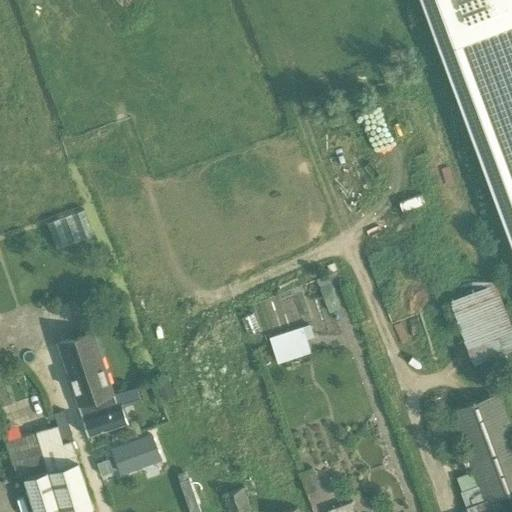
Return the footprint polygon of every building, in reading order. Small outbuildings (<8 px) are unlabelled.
[(511,0),(419,0),(511,245),(511,0)] [(86,210),(51,223),(59,246),(78,239),(77,238),(93,232),(86,210)] [(253,313),(242,318),(248,334),(259,330),(253,313)] [(307,351),(303,337),(309,335),(307,327),(270,339),(277,361),(307,351)] [(79,406),(114,394),(93,332),(59,343),(79,406)] [(505,511),(500,511),(495,511),(491,499),(511,491),(511,429),(498,393),(450,411),(473,472),(457,478),(462,491),(461,492),(468,511),(505,511)] [(114,394),(79,406),(89,437),(128,424),(122,404),(118,406),(114,394)] [(448,416),(427,424),(433,442),(454,434),(448,416)] [(9,453),(19,479),(25,477),(36,511),(71,511),(92,506),(72,440),(63,442),(58,426),(5,442),(9,453)] [(151,434),(112,448),(121,473),(160,458),(151,434)] [(108,459),(97,463),(101,475),(113,470),(108,459)] [(353,511),(350,503),(328,511),(353,511)]
